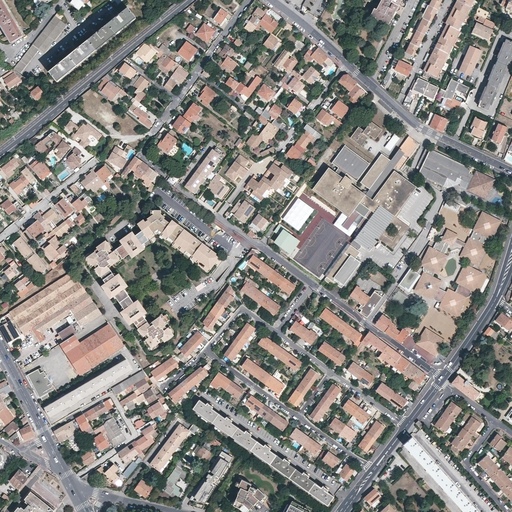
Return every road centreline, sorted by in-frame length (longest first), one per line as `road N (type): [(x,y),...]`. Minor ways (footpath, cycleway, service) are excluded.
road 1 (tertiary): [(304,24),(413,122),(511,171)]
road 2 (residential): [(248,0),(142,151),(165,176)]
road 3 (tertiary): [(22,137),(190,0)]
road 4 (residential): [(312,283),(441,379)]
road 5 (secondary): [(58,458),(0,347)]
road 6 (residential): [(94,162),(0,238)]
